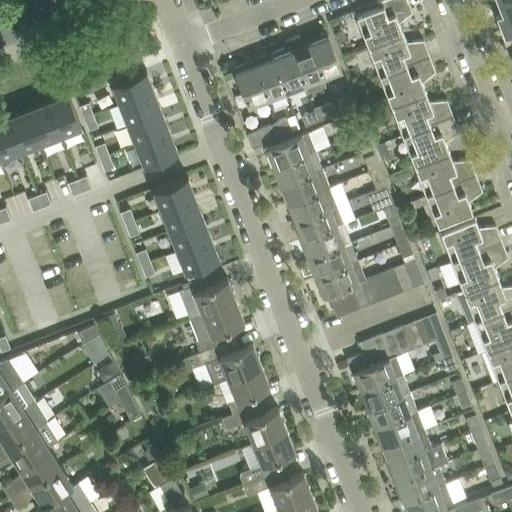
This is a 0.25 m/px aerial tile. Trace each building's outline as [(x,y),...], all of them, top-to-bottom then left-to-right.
[(379,4),(357,13),(357,15),(364,12),(370,29),(364,32),(368,43),(402,30),(398,20),(413,11),(408,0),(378,0),(379,4)] [(511,0),(499,0),(504,13),(499,15),(502,25),(511,22),(511,21),(511,0)] [(511,21),(511,22),(502,25),(506,35),(511,33),(511,32),(511,21)] [(402,30),(368,43),(373,56),(380,53),(387,71),(430,55),(424,39),(406,40),(402,30)] [(322,35),(310,40),(324,75),(342,68),(329,32),(327,33),(327,31),(321,33),(322,35)] [(303,42),(291,47),(305,82),(309,91),(327,84),(324,75),(310,40),(309,40),(309,38),(303,41),(303,42)] [(290,45),(272,52),(287,90),(305,82),(291,47),(290,45)] [(272,52),(254,60),(268,97),(287,90),(272,52)] [(430,55),(387,71),(394,89),(387,91),(392,104),(426,91),(422,81),(436,70),(430,55)] [(268,97),(254,60),(235,67),(250,104),(268,97)] [(121,102),(155,88),(147,68),(130,74),(128,67),(110,75),(120,102),(121,102)] [(121,102),(120,102),(128,122),(129,122),(163,109),(162,108),(155,88),(121,102)] [(68,91),(48,99),(63,137),(83,129),(68,91)] [(426,91),(392,104),(396,116),(403,113),(410,130),(410,131),(453,114),(447,99),(429,101),(426,91)] [(335,102),(339,113),(357,106),(353,95),(335,102)] [(48,99),(28,106),(42,145),(63,137),(48,99)] [(332,99),(314,106),(316,110),(320,119),(338,112),(334,103),(332,99)] [(85,116),(94,113),(90,101),(80,104),(85,116)] [(28,106),(7,114),(22,153),(42,145),(28,106)] [(129,122),(128,122),(136,143),(137,143),(171,130),(170,128),(163,109),(129,122)] [(316,110),(302,115),(306,125),(320,119),(316,110)] [(99,125),(94,113),(85,116),(89,129),(99,125)] [(7,114),(0,117),(0,156),(2,161),(22,153),(7,114)] [(453,114),(410,131),(417,149),(410,151),(415,163),(449,150),(445,140),(459,130),(453,114)] [(288,116),(277,120),(282,133),(293,129),(288,116)] [(351,121),(355,133),(366,129),(361,117),(351,121)] [(282,133),(277,120),(247,132),(252,145),(282,133)] [(366,129),(355,133),(360,146),(371,142),(366,129)] [(171,130),(137,143),(136,143),(144,164),(179,150),(178,150),(171,130)] [(268,147),(266,147),(268,153),(273,166),(275,165),(316,148),(309,130),(286,139),(267,146),(268,147)] [(100,156),(110,153),(105,141),(96,144),(100,156)] [(275,165),(273,166),(275,171),(280,184),(282,183),(324,167),(316,148),(275,165)] [(449,150),(415,163),(420,175),(426,172),(433,189),(433,191),(476,174),(470,158),(453,160),(449,150)] [(375,152),(365,156),(365,158),(370,170),(380,166),(375,154),(375,152)] [(114,165),(110,153),(100,156),(105,169),(114,165)] [(380,166),(370,170),(375,182),(385,178),(380,166)] [(284,189),(289,201),(331,185),(324,167),(282,183),(280,184),(283,190),(284,189)] [(83,190),(92,186),(87,174),(78,177),(83,190)] [(162,208),(196,194),(188,174),(154,187),(162,208)] [(476,174),(433,191),(440,208),(433,211),(438,223),(454,217),(472,210),(469,200),(482,190),(476,174)] [(73,193),(83,190),(78,177),(69,181),(73,193)] [(377,188),(367,192),(374,210),(384,206),(394,202),(387,184),(377,188)] [(288,202),(294,220),(338,203),(331,185),(289,201),(289,202),(288,202)] [(38,193),(42,205),(51,202),(47,189),(38,193)] [(42,205),(38,193),(28,197),(33,209),(42,205)] [(170,228),(204,215),(204,214),(196,194),(162,208),(170,228)] [(394,202),(384,206),(389,218),(399,214),(394,202)] [(294,220),(301,238),(345,221),(338,203),(294,220)] [(0,207),(0,215),(2,221),(11,217),(6,205),(0,207)] [(126,222),(135,219),(130,206),(121,210),(126,222)] [(204,215),(170,228),(178,249),(212,236),(212,234),(204,215)] [(456,223),(441,229),(442,233),(445,241),(452,239),(459,257),(502,241),(499,233),(496,225),(479,227),(475,216),(456,223)] [(140,231),(135,219),(126,222),(131,235),(140,231)] [(301,238),(308,256),(352,240),(345,221),(301,238)] [(404,226),(394,230),(399,243),(409,239),(404,226)] [(212,236),(178,249),(188,276),(207,269),(204,262),(220,256),(220,255),(212,236)] [(409,239),(399,243),(404,255),(414,252),(409,239)] [(308,256),(315,275),(359,258),(352,240),(308,256)] [(459,257),(439,265),(447,285),(461,280),(464,288),(464,289),(498,276),(494,266),(508,256),(502,241),(459,257)] [(141,263),(151,259),(146,247),(137,250),(141,263)] [(416,257),(405,261),(414,285),(425,280),(416,257)] [(350,283),(361,278),(366,276),(359,258),(315,275),(318,281),(320,280),(325,293),(328,291),(339,287),(350,283)] [(151,259),(141,263),(146,275),(155,271),(151,259)] [(405,261),(394,266),(403,289),(414,285),(405,261)] [(394,266),(383,270),(392,293),(403,289),(394,266)] [(383,270),(372,274),(381,297),(392,293),(383,270)] [(180,287),(191,315),(237,298),(228,276),(210,283),(206,272),(183,282),(185,286),(180,287)] [(372,274),(366,276),(361,278),(370,302),(381,297),(372,274)] [(464,288),(456,291),(468,322),(482,316),(483,317),(511,305),(511,284),(511,285),(501,285),(498,276),(464,289),(464,288)] [(361,278),(350,283),(359,306),(370,302),(361,278)] [(350,283),(339,287),(348,310),(359,306),(350,283)] [(444,285),(435,288),(439,298),(447,294),(444,285)] [(337,315),(348,310),(339,287),(328,291),(337,315)] [(196,337),(201,349),(232,337),(228,326),(245,320),(237,298),(191,315),(199,336),(196,337)] [(489,334),(482,337),(487,348),(511,339),(511,338),(511,305),(483,317),(489,334)] [(426,314),(435,338),(446,334),(437,310),(426,314)] [(115,311),(105,315),(111,329),(120,325),(115,311)] [(415,319),(424,342),(435,338),(426,314),(415,319)] [(404,323),(413,347),(424,342),(415,319),(404,323)] [(94,323),(77,329),(83,342),(99,332),(94,323)] [(393,327),(402,351),(408,349),(413,347),(404,323),(393,327)] [(111,329),(110,329),(116,344),(128,339),(122,324),(120,325),(111,329)] [(396,352),(396,353),(402,351),(393,327),(382,332),(391,354),(396,352)] [(382,332),(371,336),(380,359),(391,354),(382,332)] [(6,333),(0,335),(0,346),(1,349),(11,346),(6,333)] [(446,334),(435,338),(442,356),(453,352),(446,334)] [(360,340),(364,351),(369,363),(380,359),(371,336),(360,340)] [(232,337),(189,353),(194,365),(206,360),(214,381),(229,376),(262,363),(254,341),(236,348),(232,337)] [(491,360),(486,362),(493,381),(506,376),(511,374),(511,338),(511,339),(487,348),(491,360)] [(364,351),(348,357),(360,388),(403,371),(415,367),(408,349),(402,351),(396,353),(396,352),(391,354),(380,359),(369,363),(364,351)] [(453,352),(442,356),(447,369),(457,365),(453,352)] [(464,356),(469,374),(486,370),(482,352),(464,356)] [(0,394),(23,380),(8,356),(0,358),(0,394)] [(139,358),(126,363),(131,376),(144,371),(139,358)] [(101,367),(100,375),(105,381),(114,373),(107,363),(101,367)] [(229,400),(233,411),(257,402),(253,391),(271,385),(262,363),(229,376),(237,396),(229,400)] [(364,394),(369,406),(411,389),(403,371),(360,388),(362,395),(364,394)] [(451,380),(456,393),(466,389),(462,376),(451,380)] [(0,421),(35,399),(23,380),(0,394),(0,421)] [(112,389),(119,400),(131,392),(124,382),(112,389)] [(367,407),(374,425),(418,408),(411,389),(369,406),(367,407)] [(466,389),(456,393),(461,406),(471,402),(466,389)] [(131,392),(119,400),(130,418),(142,411),(131,392)] [(0,448),(46,419),(47,418),(35,399),(0,421),(0,448)] [(246,419),(254,440),(287,428),(279,406),(261,413),(257,402),(233,411),(222,415),(227,427),(246,419)] [(374,425),(381,443),(425,426),(418,408),(374,425)] [(466,416),(471,429),(481,425),(476,412),(466,416)] [(0,463),(15,457),(19,463),(49,444),(59,438),(46,419),(0,448),(0,463)] [(481,425),(471,429),(475,442),(486,438),(481,425)] [(386,449),(390,460),(432,444),(425,426),(381,443),(384,449),(386,449)] [(243,469),(241,474),(244,482),(282,467),(278,456),(296,449),(287,428),(254,440),(262,462),(243,469)] [(391,461),(389,462),(395,480),(439,463),(450,458),(443,440),(432,444),(390,460),(391,461)] [(150,448),(144,451),(149,460),(162,453),(156,442),(148,446),(150,448)] [(4,486),(10,496),(61,463),(49,444),(19,463),(23,470),(4,486)] [(480,453),(485,466),(495,462),(490,449),(480,453)] [(164,455),(154,460),(165,481),(173,475),(164,455)] [(495,462),(485,466),(490,479),(491,478),(493,484),(502,481),(500,475),(495,462)] [(36,505),(36,506),(73,483),(61,463),(10,496),(17,506),(39,495),(43,501),(36,505)] [(395,480),(402,498),(446,481),(439,463),(395,480)] [(282,467),(244,482),(248,493),(258,490),(266,510),(279,505),(313,492),(304,470),(286,477),(282,467)] [(165,481),(160,484),(171,502),(183,495),(173,475),(165,481)] [(69,511),(90,499),(78,480),(74,483),(73,483),(36,506),(40,511),(69,511)] [(204,481),(191,487),(195,498),(209,492),(204,481)] [(446,481),(402,498),(405,504),(407,504),(410,511),(422,511),(454,500),(446,481)] [(511,483),(503,487),(507,497),(511,495),(511,483)] [(507,497),(503,487),(490,492),(494,502),(507,497)] [(320,511),(313,492),(279,505),(281,511),(320,511)] [(480,496),(467,501),(471,511),(484,506),(480,496)] [(98,511),(90,499),(69,511),(98,511)] [(469,511),(471,511),(467,501),(453,506),(455,511),(469,511)] [(192,511),(186,502),(176,508),(178,511),(192,511)]
